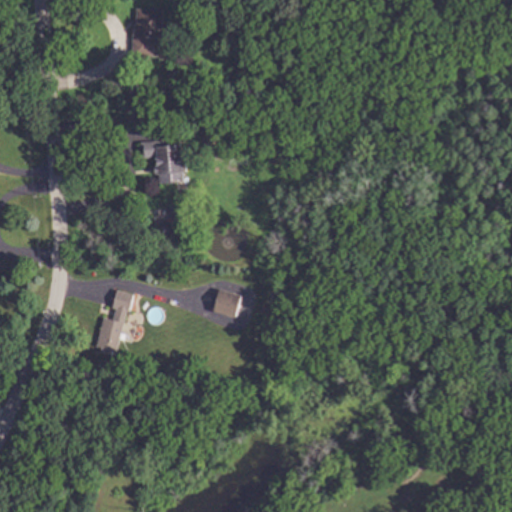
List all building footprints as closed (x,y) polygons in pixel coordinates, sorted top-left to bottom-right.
[(165,24),(173,24),(172,36),(167,36),(166,56),(133,56),(133,19),(138,19),(138,8),(165,8),(165,24)] [(246,66),(236,66),(236,54),(246,54),(246,66)] [(166,146),(182,145),(183,158),(187,158),(188,171),(184,171),(185,181),(161,183),(159,156),(144,158),(143,142),(166,140),(166,146)] [(177,230),(164,232),(163,224),(176,222),(177,230)] [(136,293),(131,311),(129,311),(124,332),(128,333),(127,340),(122,339),(119,351),(98,346),(106,317),(115,319),(118,309),(113,308),(118,289),(136,293)] [(243,295),(236,317),(216,311),(222,289),(243,295)] [(210,461),(206,469),(202,467),(205,459),(210,461)]
